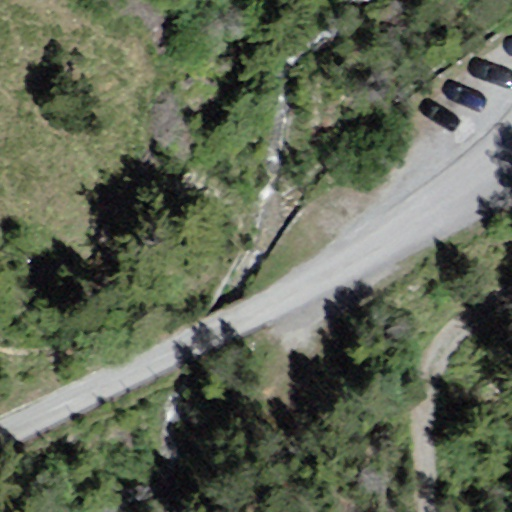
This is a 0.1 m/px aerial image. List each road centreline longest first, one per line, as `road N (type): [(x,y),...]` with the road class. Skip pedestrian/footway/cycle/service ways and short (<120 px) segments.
road 1 (unclassified): [(511,148),(365,256),(0,439)]
road 2 (track): [(511,298),(454,327),(417,393),(423,511)]
